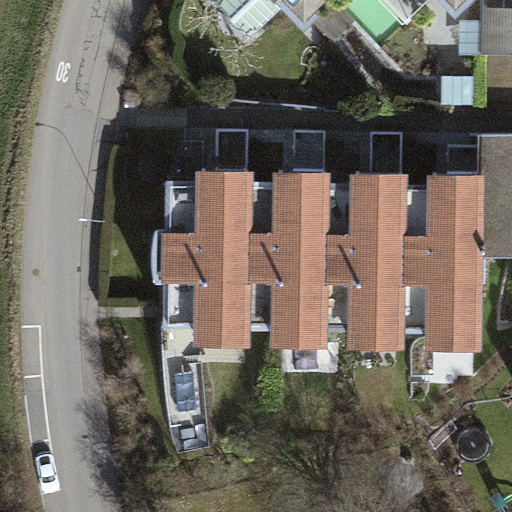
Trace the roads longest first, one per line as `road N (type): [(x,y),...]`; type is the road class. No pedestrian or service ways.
road 1 (residential): [(75,511),(54,313),(65,118),(97,0)]
road 2 (track): [(511,123),(65,118)]
